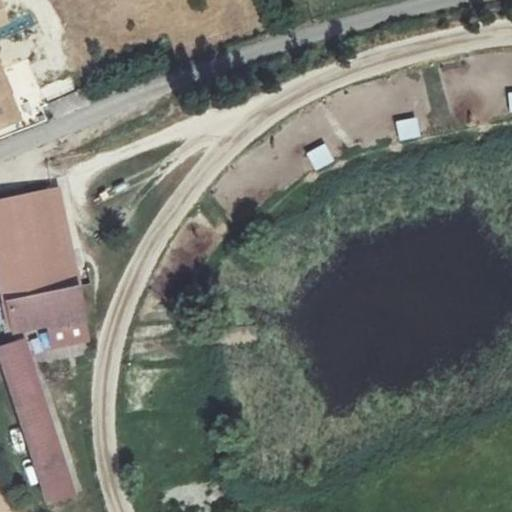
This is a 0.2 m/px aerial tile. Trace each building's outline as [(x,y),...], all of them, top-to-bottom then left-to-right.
[(14,0),(2,0),(8,15),(19,11),(14,0)] [(0,127),(21,120),(0,67),(0,24),(7,21),(0,5),(0,127)] [(397,122),(400,139),(421,135),(417,118),(397,122)] [(308,154),(317,169),(333,160),(325,145),(308,154)] [(55,189),(0,201),(0,272),(13,330),(48,322),(54,348),(90,339),(55,189)] [(23,339),(0,346),(0,353),(48,502),(73,494),(23,339)]
